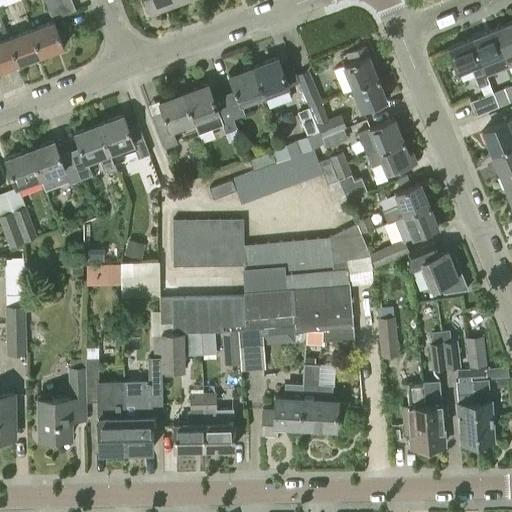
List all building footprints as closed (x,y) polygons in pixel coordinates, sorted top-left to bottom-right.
[(75,10),(71,0),(63,0),(47,6),(52,19),(75,10)] [(176,4),(174,0),(143,0),(149,14),(176,4)] [(54,19),(31,28),(41,55),(64,46),(54,19)] [(511,20),(493,29),(508,67),(511,64),(511,20)] [(41,55),(31,28),(8,36),(18,63),(41,55)] [(493,29),(470,38),(486,76),(487,75),(508,67),(493,29)] [(0,69),(18,63),(8,36),(0,39),(0,69)] [(470,38),(448,47),(458,73),(469,68),(477,88),(490,83),(487,75),(486,76),(470,38)] [(352,88),(377,78),(374,70),(375,69),(369,55),(370,54),(365,44),(345,52),(349,61),(355,59),(355,60),(342,66),(333,69),(342,92),(351,88),(352,88)] [(264,95),(288,86),(277,56),(252,65),(264,95)] [(264,95),(252,65),(228,75),(234,88),(223,92),(240,139),(243,137),(236,119),(247,115),(242,103),(264,95)] [(296,74),(309,107),(321,102),(307,69),(296,74)] [(377,78),(352,88),(361,110),(386,100),(377,78)] [(240,139),(223,92),(212,97),(207,82),(183,91),(194,121),(193,122),(198,135),(221,126),(228,143),(240,139)] [(511,99),(511,83),(503,87),(509,101),(511,99)] [(173,129),(193,122),(194,121),(183,91),(159,101),(162,110),(151,114),(164,148),(178,143),(173,129)] [(498,105),(492,92),(470,102),(475,115),(498,105)] [(309,107),(318,131),(320,136),(343,126),(345,126),(340,114),(329,119),(322,101),(321,102),(309,107)] [(318,131),(309,107),(297,111),(307,135),(318,131)] [(122,114),(98,123),(114,164),(115,164),(126,160),(124,154),(135,150),(138,158),(138,159),(150,154),(137,121),(127,125),(122,114)] [(365,155),(402,140),(399,132),(400,132),(394,118),(367,129),(367,127),(356,131),(357,133),(356,133),(365,155)] [(490,154),(511,145),(511,134),(511,135),(506,121),(481,131),(490,154)] [(79,146),(69,150),(80,180),(93,176),(87,161),(98,157),(104,174),(107,173),(108,174),(117,170),(115,164),(114,164),(98,123),(74,132),(79,146)] [(343,126),(320,136),(323,143),(325,147),(347,138),(343,126)] [(318,131),(307,135),(296,139),(301,151),(323,143),(320,136),(318,131)] [(54,139),(29,148),(41,178),(40,179),(44,190),(45,190),(45,191),(69,183),(69,184),(80,180),(69,150),(59,153),(54,139)] [(296,139),(273,148),(277,160),(301,151),(296,139)] [(402,140),(365,155),(371,168),(383,163),(386,172),(416,160),(412,151),(407,153),(402,140)] [(511,145),(490,154),(499,176),(511,171),(511,145)] [(41,178),(29,148),(5,157),(16,188),(40,179),(41,178)] [(310,176),(322,172),(318,160),(313,148),(302,152),(310,176)] [(249,159),(254,170),(277,161),(272,150),(249,159)] [(366,190),(365,184),(363,178),(356,180),(353,172),(352,172),(342,150),(329,156),(338,178),(337,179),(341,188),(345,199),(366,190)] [(302,152),(290,157),(299,180),(310,176),(302,152)] [(318,160),(322,172),(327,183),(337,179),(338,178),(329,156),(318,160)] [(299,180),(290,157),(279,161),(288,185),(299,180)] [(279,161),(267,165),(276,189),(288,185),(279,161)] [(267,165),(256,169),(265,193),(276,189),(267,165)] [(256,169),(244,174),(253,198),(265,193),(256,169)] [(508,198),(511,196),(511,171),(499,176),(508,198)] [(253,198),(244,174),(233,178),(237,189),(242,202),(253,198)] [(213,198),(237,189),(233,178),(209,187),(213,198)] [(404,215),(428,205),(424,197),(426,196),(420,182),(395,192),(400,204),(398,205),(397,203),(382,210),(387,222),(388,223),(393,221),(405,217),(404,215)] [(26,205),(25,205),(11,210),(23,241),(38,236),(26,205)] [(405,217),(394,221),(401,239),(402,241),(413,236),(437,226),(428,205),(404,215),(405,217)] [(11,210),(0,214),(0,224),(8,246),(23,241),(11,210)] [(357,223),(361,232),(374,227),(369,215),(356,220),(357,223)] [(232,241),(231,218),(220,219),(220,242),(232,241)] [(243,218),(231,218),(232,241),(243,241),(243,218)] [(185,242),(185,219),(173,219),(173,242),(185,242)] [(197,242),(196,219),(185,219),(185,242),(197,242)] [(208,219),(196,219),(197,242),(208,242),(208,219)] [(220,242),(220,219),(208,219),(208,242),(220,242)] [(361,232),(357,223),(343,230),(351,257),(369,254),(361,232)] [(351,257),(343,230),(330,237),(332,260),(351,257)] [(330,237),(318,238),(321,269),(334,268),(332,260),(330,237)] [(318,238),(305,239),(308,270),(321,269),(318,238)] [(305,239),(293,241),(296,271),(308,270),(305,239)] [(406,252),(402,241),(401,239),(369,252),(374,265),(406,252)] [(123,254),(140,259),(144,246),(127,240),(123,254)] [(232,241),(220,242),(221,264),(232,264),(232,241)] [(243,241),(232,241),(232,264),(243,264),(243,245),(243,241)] [(293,241),(281,242),(283,268),(283,272),(296,271),(293,241)] [(435,241),(406,252),(408,270),(421,265),(430,286),(439,282),(443,291),(467,288),(467,287),(461,273),(462,273),(461,272),(455,257),(451,259),(447,249),(439,252),(435,241)] [(185,242),(173,242),(173,265),(185,265),(185,242)] [(197,265),(197,242),(185,242),(185,265),(197,265)] [(208,242),(197,242),(197,265),(209,265),(208,242)] [(221,264),(220,242),(208,242),(209,265),(221,264)] [(281,242),(268,243),(271,269),(283,268),(281,242)] [(268,243),(256,244),(258,270),(271,269),(268,243)] [(256,244),(243,245),(243,264),(244,264),(245,271),(258,270),(256,244)] [(24,299),(22,254),(3,255),(5,300),(24,299)] [(82,268),(71,268),(71,279),(82,279),(82,268)] [(283,268),(271,269),(258,270),(245,271),(246,290),(285,287),(283,272),(283,268)] [(245,290),(244,290),(245,292),(248,328),(260,327),(281,326),(295,325),(295,330),(335,327),(351,326),(351,325),(352,325),(349,284),(349,282),(285,287),(246,290),(245,290)] [(248,328),(245,292),(170,296),(171,312),(172,330),(185,329),(185,331),(224,329),(234,330),(236,329),(248,328)] [(6,307),(6,354),(25,353),(24,306),(6,307)] [(172,330),(171,312),(160,312),(161,331),(172,330)] [(377,317),(381,356),(398,355),(394,315),(377,317)] [(281,335),(281,326),(260,327),(248,328),(236,329),(237,339),(281,335)] [(172,330),(161,331),(161,335),(161,356),(162,356),(162,369),(187,368),(185,331),(185,329),(172,330)] [(236,329),(234,330),(222,331),(224,364),(239,363),(237,339),(236,329)] [(323,330),(307,329),(306,345),(323,346),(323,330)] [(449,329),(441,330),(445,366),(459,365),(456,340),(450,341),(449,329)] [(215,342),(214,330),(201,331),(201,343),(215,342)] [(445,366),(441,330),(432,331),(433,337),(430,337),(431,343),(430,343),(433,368),(445,366)] [(486,366),(482,335),(465,337),(469,368),(486,366)] [(86,346),(86,358),(85,358),(85,364),(86,364),(87,401),(98,400),(99,450),(126,450),(125,380),(99,381),(99,357),(97,358),(97,346),(86,346)] [(149,380),(125,380),(126,450),(153,449),(152,415),(151,415),(151,403),(163,403),(162,369),(162,356),(161,356),(148,356),(149,380)] [(69,358),(68,364),(67,364),(68,397),(36,398),(37,435),(72,434),(71,420),(87,420),(87,401),(86,364),(85,364),(85,358),(69,358)] [(303,362),(302,381),(299,425),(304,426),(304,427),(317,428),(317,426),(322,427),(322,430),(334,431),(334,427),(335,427),(337,399),(330,399),(331,385),(317,384),(319,363),(303,362)] [(488,379),(485,379),(484,367),(468,369),(469,380),(471,380),(471,391),(472,391),(476,441),(493,440),(492,416),(494,416),(493,402),(490,402),(488,379)] [(469,380),(468,369),(458,370),(459,380),(456,380),(458,402),(457,402),(460,442),(476,441),(472,391),(471,391),(471,380),(469,380)] [(497,377),(497,386),(509,386),(508,377),(497,377)] [(299,425),(302,381),(283,380),(282,396),(273,396),(273,404),(262,403),(260,433),(276,434),(277,424),(299,425)] [(422,381),(422,382),(427,445),(444,443),(441,403),(440,403),(439,380),(422,381)] [(427,445),(422,382),(407,383),(408,405),(402,406),(404,432),(410,432),(411,446),(427,445)] [(0,437),(15,437),(13,393),(0,393),(0,437)] [(202,394),(203,448),(233,447),(232,422),(218,422),(218,409),(215,409),(214,393),(202,394)] [(203,448),(202,394),(189,395),(190,409),(187,410),(187,422),(173,423),(173,449),(203,448)]
